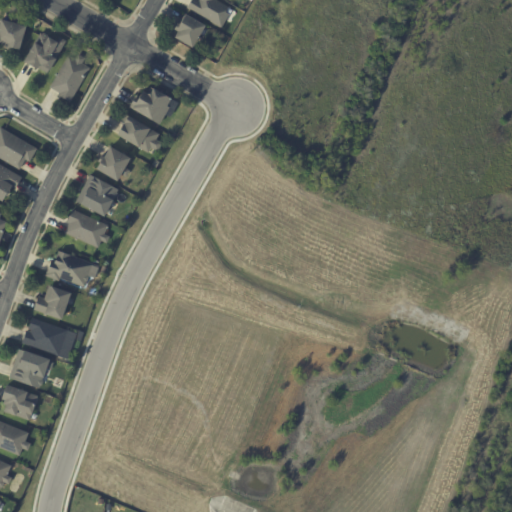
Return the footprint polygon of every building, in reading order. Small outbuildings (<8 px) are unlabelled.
[(213,0),(226,8),(223,13),(228,15),(220,29),(185,8),(190,0),(196,0),(198,1),(199,0),(213,0)] [(204,27),(191,49),(173,39),(174,37),(171,36),(174,31),(172,30),(176,24),(178,25),(184,15),(204,27)] [(0,19),(7,21),(26,26),(19,49),(11,47),(11,50),(4,48),(5,44),(0,42),(0,19)] [(39,69),(36,68),(35,69),(22,62),(34,42),(35,43),(41,34),(57,43),(60,38),(66,41),(47,74),(39,69)] [(61,98),(57,95),(59,93),(49,87),(68,56),(75,60),(78,54),(85,59),(82,64),(89,68),(69,103),(61,98)] [(169,102),(166,106),(169,108),(159,125),(129,107),(131,104),(130,103),(139,88),(147,93),(149,92),(152,87),(170,98),(169,102)] [(155,150),(150,147),(147,153),(115,134),(126,115),(158,134),(155,139),(161,143),(156,151),(155,150)] [(0,127),(36,149),(29,162),(25,159),(19,170),(0,159),(0,127)] [(103,157),(109,146),(129,158),(124,168),(130,171),(126,178),(120,174),(116,181),(94,169),(99,161),(97,160),(100,155),(103,157)] [(152,166),(156,160),(160,162),(156,168),(152,166)] [(22,180),(16,190),(10,186),(8,190),(9,191),(6,197),(5,196),(1,202),(0,201),(0,164),(23,178),(22,180)] [(108,207),(103,218),(80,205),(76,203),(90,176),(119,191),(117,193),(118,196),(116,198),(114,199),(113,202),(112,201),(108,207)] [(64,233),(68,224),(66,223),(71,210),(107,226),(103,234),(109,237),(106,243),(101,241),(97,248),(64,233)] [(91,264),(99,267),(94,278),(87,276),(87,277),(88,278),(86,282),(85,282),(83,288),(60,279),(59,282),(45,277),(51,260),(53,261),(54,257),(56,258),(59,251),(91,264)] [(68,298),(60,320),(43,314),(43,313),(34,310),(39,297),(46,299),(50,286),(70,293),(68,298)] [(24,344),(29,332),(33,333),(34,331),(31,330),(35,319),(79,335),(70,361),(24,344)] [(49,371),(45,369),(42,378),(43,378),(42,382),(43,383),(42,386),(40,387),(39,390),(9,379),(19,350),(48,360),(47,362),(54,364),(51,371),(49,371)] [(31,412),(30,415),(31,416),(29,422),(14,416),(14,417),(2,413),(4,406),(2,405),(3,401),(0,400),(5,386),(38,397),(37,399),(38,401),(36,405),(34,405),(31,412)] [(0,422),(28,434),(24,442),(30,445),(27,452),(21,450),(19,457),(0,449),(0,422)] [(0,461),(9,466),(12,461),(18,465),(16,470),(10,467),(5,476),(10,479),(7,485),(3,483),(0,489),(0,461)]
